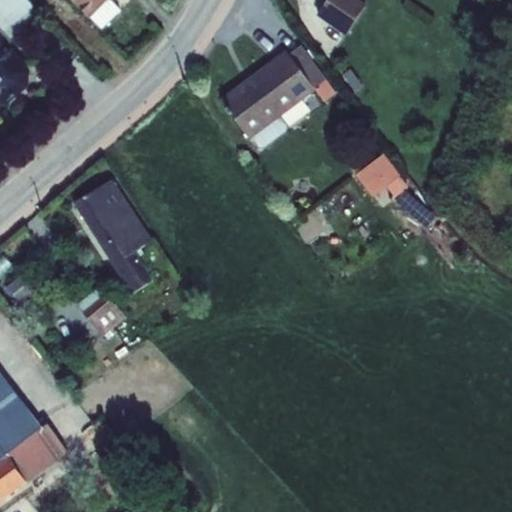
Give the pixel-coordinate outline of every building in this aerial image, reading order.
[(0,0),(0,17),(17,38),(47,12),(37,0),(0,0)] [(71,0),(90,18),(102,30),(121,11),(108,0),(71,0)] [(358,0),(328,0),(318,16),(346,35),(366,5),(358,0)] [(0,115),(8,109),(5,106),(28,86),(29,70),(5,43),(7,41),(0,33),(0,115)] [(287,52),(221,101),(250,140),(253,138),(262,149),(289,129),(280,117),(315,91),(314,89),(326,80),(301,46),(289,55),(287,52)] [(385,154),(356,174),(373,198),(388,187),(404,209),(417,200),(385,154)] [(113,180),(73,205),(132,295),(154,280),(135,252),(152,241),(113,180)] [(22,275),(7,288),(20,305),(36,292),(22,275)] [(107,293),(83,313),(103,338),(127,318),(107,293)] [(7,456),(25,481),(70,455),(45,426),(7,456)] [(0,501),(26,482),(25,481),(7,456),(5,452),(0,455),(0,501)]
